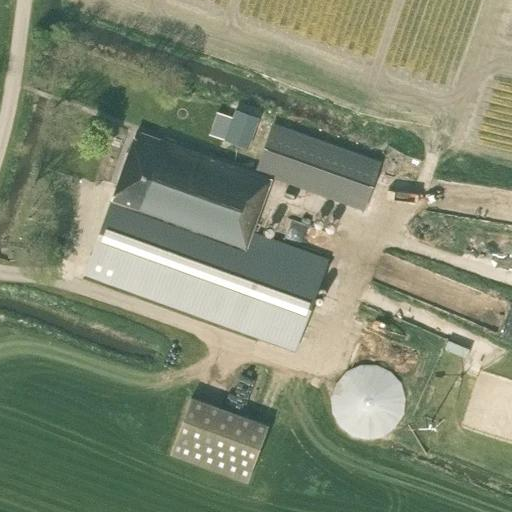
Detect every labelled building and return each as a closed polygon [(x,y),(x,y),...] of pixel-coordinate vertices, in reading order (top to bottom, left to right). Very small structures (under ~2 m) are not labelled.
[(258,120),(236,111),(225,140),(247,149),(258,120)] [(328,259),(252,232),(272,176),(363,209),(378,163),(272,125),(256,171),(163,137),(162,141),(136,132),(85,273),(295,349),(328,259)] [(289,234),(305,242),(313,226),(297,218),(289,234)] [(376,365),(361,365),(346,371),(336,383),(331,397),(332,413),(340,427),(352,436),(367,439),(383,437),(395,426),(404,415),(405,399),(401,383),(390,372),(376,365)] [(191,396),(187,405),(178,432),(169,455),(246,483),(268,424),(191,396)]
